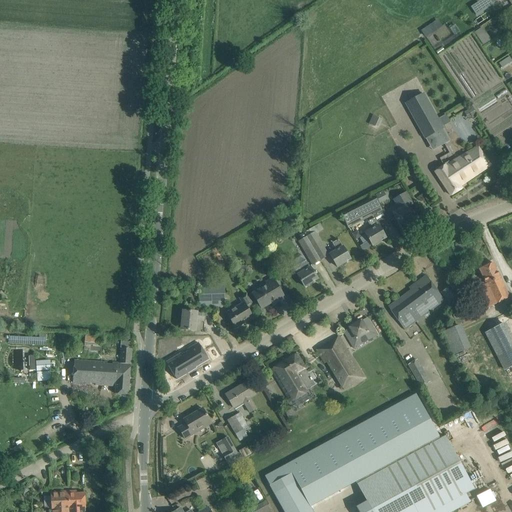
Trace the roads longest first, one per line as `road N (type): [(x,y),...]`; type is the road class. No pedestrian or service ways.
road 1 (residential): [(145,410),(462,225),(511,205)]
road 2 (tertiary): [(145,410),(174,0)]
road 3 (unclassified): [(0,486),(145,410)]
